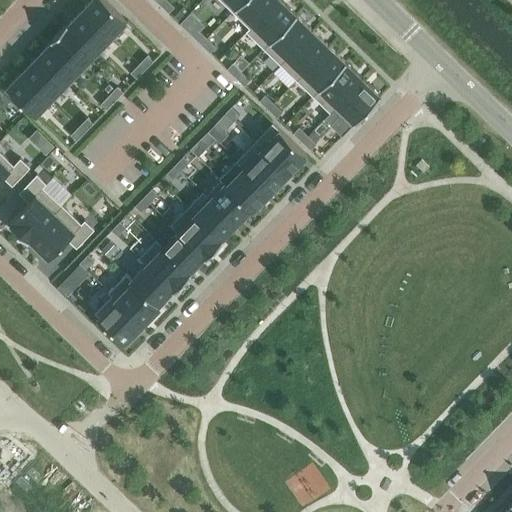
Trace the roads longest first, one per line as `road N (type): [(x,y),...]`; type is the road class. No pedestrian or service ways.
road 1 (residential): [(445,65),(127,388)]
road 2 (residential): [(0,259),(127,388)]
